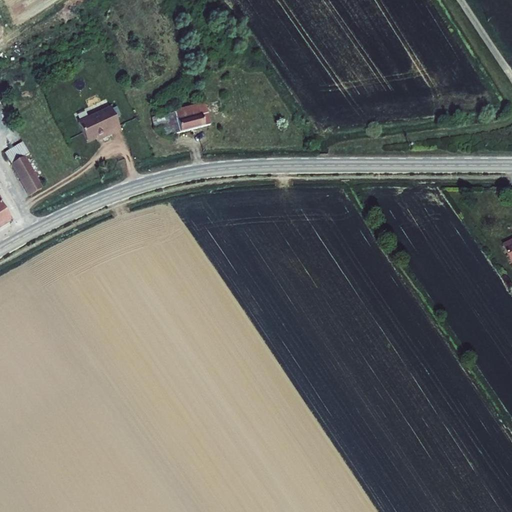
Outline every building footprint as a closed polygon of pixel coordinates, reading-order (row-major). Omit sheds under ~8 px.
[(222,111),(219,101),(152,118),(154,129),(162,127),(164,136),(210,125),(207,115),(222,111)] [(95,114),(63,130),(72,149),(87,142),(88,145),(105,136),(95,114)] [(5,153),(29,196),(42,189),(24,157),(29,154),(22,143),(5,153)] [(0,227),(11,222),(0,203),(0,227)] [(511,241),(503,246),(511,265),(511,241)]
